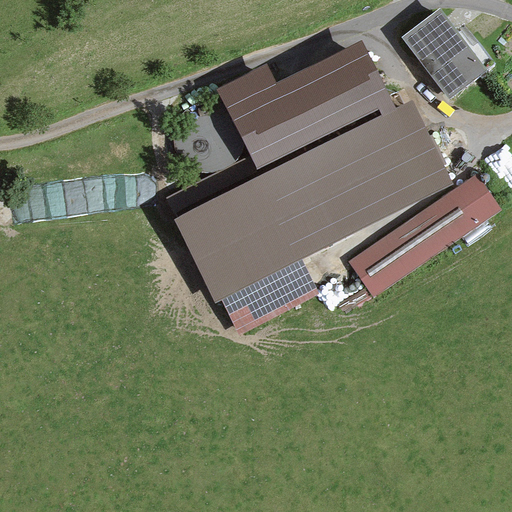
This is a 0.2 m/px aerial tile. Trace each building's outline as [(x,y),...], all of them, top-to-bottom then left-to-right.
[(476,66),(440,15),(405,41),(441,91),(476,66)] [(429,183),(363,53),(256,107),(279,153),(308,138),(351,223),(429,183)] [(299,152),(214,194),(243,252),(328,210),(299,152)] [(500,212),(477,179),(352,265),(374,298),(500,212)] [(238,281),(278,263),(268,242),(228,260),(238,281)] [(316,298),(298,263),(221,303),(240,338),(316,298)]
